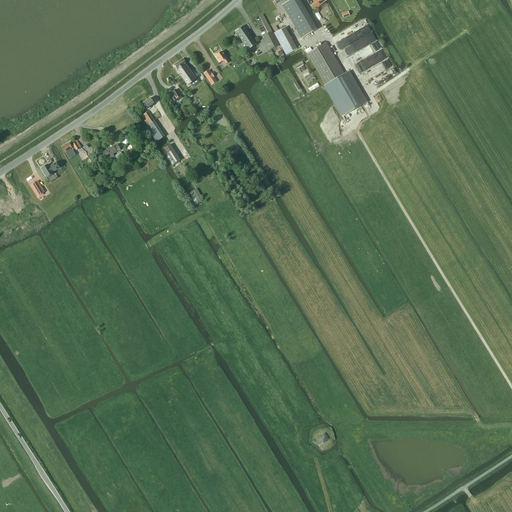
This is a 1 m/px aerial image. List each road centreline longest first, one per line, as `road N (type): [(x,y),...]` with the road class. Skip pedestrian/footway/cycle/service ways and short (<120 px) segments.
road 1 (track): [(379,118),(356,130),(360,139),(511,387)]
road 2 (tertiary): [(0,174),(238,0)]
road 3 (unclassified): [(66,511),(0,407)]
